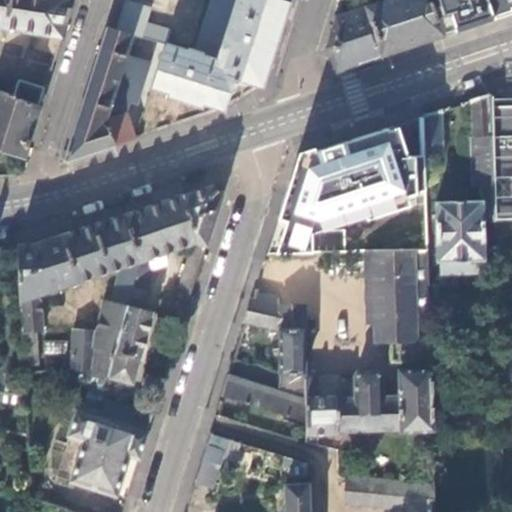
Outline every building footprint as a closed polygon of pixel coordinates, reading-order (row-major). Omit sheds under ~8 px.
[(0,0),(0,26),(62,36),(73,0),(0,0)] [(132,34),(163,44),(165,44),(169,29),(145,21),(150,7),(129,0),(124,0),(115,29),(132,34)] [(260,80),(263,80),(288,1),(283,0),(208,0),(193,50),(187,48),(186,51),(165,44),(163,44),(150,86),(166,91),(165,94),(201,106),(203,102),(219,108),(220,105),(223,106),(231,80),(236,81),(237,77),(259,84),(260,80)] [(366,0),(341,0),(326,48),(337,71),(382,56),(365,8),(369,7),(366,0)] [(382,56),(493,19),(488,0),(389,0),(369,7),(365,8),(382,56)] [(511,0),(488,0),(493,19),(511,12),(511,0)] [(115,29),(106,26),(64,158),(66,159),(135,136),(126,112),(130,101),(112,95),(125,55),(132,34),(115,29)] [(146,62),(125,55),(112,95),(130,101),(134,102),(146,62)] [(40,105),(46,87),(18,78),(13,94),(14,94),(13,96),(40,105)] [(0,146),(25,155),(40,105),(13,96),(14,94),(13,94),(0,89),(0,146)] [(480,187),(480,202),(435,204),(436,263),(438,263),(438,276),(481,275),(481,261),(484,261),(483,223),(494,223),(494,221),(492,125),(489,125),(489,110),(488,95),(471,101),(472,138),(470,138),(471,187),(480,187)] [(511,107),(489,110),(489,125),(492,125),(494,221),(511,220),(511,107)] [(441,111),(419,118),(421,156),(441,155),(441,111)] [(418,157),(405,157),(394,126),(302,158),(269,254),(313,253),(314,232),(338,230),(367,220),(368,222),(411,210),(417,204),(419,197),(418,177),(418,157)] [(210,186),(183,195),(193,242),(205,246),(221,197),(210,186)] [(183,195),(121,216),(137,266),(126,308),(139,310),(149,270),(160,267),(164,263),(164,253),(190,245),(174,294),(169,292),(167,300),(160,299),(156,313),(158,314),(182,318),(205,246),(193,242),(183,195)] [(20,332),(22,364),(35,364),(34,332),(40,332),(39,301),(34,296),(118,269),(110,302),(103,301),(95,332),(72,331),(70,368),(108,378),(109,377),(126,308),(137,266),(121,216),(32,246),(15,247),(20,332)] [(396,250),(365,252),(363,324),(368,349),(433,348),(437,309),(440,283),(426,287),(424,252),(396,250)] [(279,306),(251,300),(244,323),(279,330),(304,330),(303,306),(279,306)] [(139,310),(126,308),(109,377),(130,383),(137,359),(139,360),(151,312),(139,310)] [(177,335),(182,318),(158,314),(156,331),(177,335)] [(305,374),(305,371),(304,330),(279,330),(277,374),(305,374)] [(432,430),(430,370),(397,371),(398,398),(380,398),(380,375),(376,371),(358,371),(354,377),(354,399),(335,399),(335,397),(318,398),(317,371),(305,371),(305,374),(306,423),(306,434),(315,434),(336,434),(336,431),(399,429),(399,431),(432,430)] [(221,396),(306,423),(305,374),(277,374),(277,390),(227,375),(221,396)] [(146,431),(152,415),(103,400),(99,416),(146,431)] [(81,483),(98,419),(76,413),(56,475),(81,483)] [(138,459),(146,433),(98,419),(81,483),(111,492),(125,455),(138,459)] [(316,446),(315,434),(306,434),(306,443),(316,446)] [(267,452),(223,438),(218,452),(263,466),(267,452)] [(282,456),(281,511),(308,511),(307,465),(282,456)] [(342,505),(417,511),(434,511),(433,486),(345,476),(342,505)]
